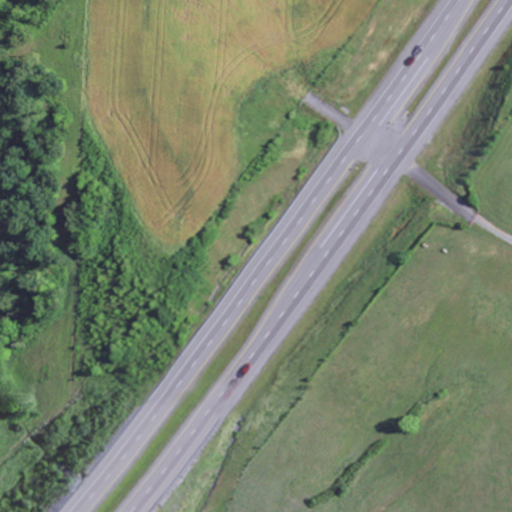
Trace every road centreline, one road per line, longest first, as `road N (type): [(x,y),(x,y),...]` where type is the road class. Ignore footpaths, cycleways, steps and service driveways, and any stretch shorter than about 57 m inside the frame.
road 1 (trunk): [(450,0),(248,284),(67,511)]
road 2 (trunk): [(119,511),(284,306),(500,0)]
